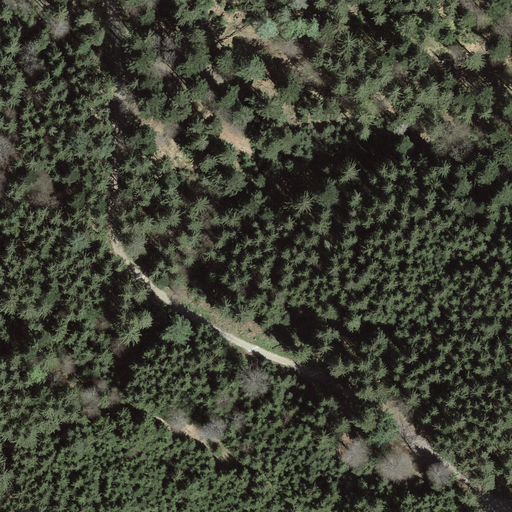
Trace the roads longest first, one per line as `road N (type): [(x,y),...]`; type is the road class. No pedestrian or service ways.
road 1 (track): [(114,0),(123,38),(115,207),(123,260),(156,292),(370,407),(445,459),(471,483),(485,511)]
road 2 (track): [(0,169),(38,0)]
